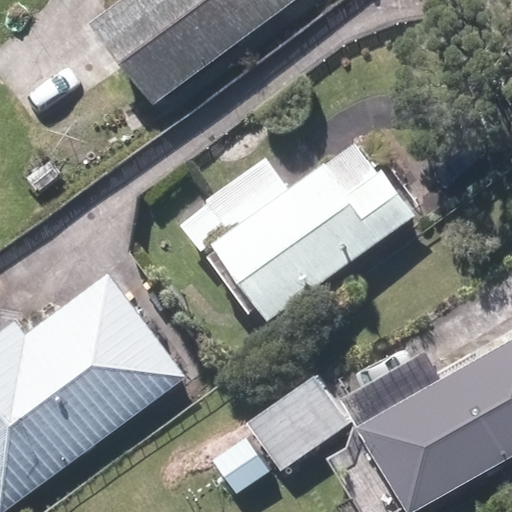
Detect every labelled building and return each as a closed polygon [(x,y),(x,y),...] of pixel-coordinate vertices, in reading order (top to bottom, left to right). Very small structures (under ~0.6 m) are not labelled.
[(118,0),(103,11),(166,95),(294,0),(118,0)] [(121,99),(51,142),(68,169),(137,124),(121,99)] [(221,235),(277,314),(422,210),(389,165),(357,188),(334,155),(221,235)] [(0,329),(0,504),(3,509),(192,371),(115,267),(34,328),(23,313),(0,329)] [(511,339),(366,421),(416,509),(511,454),(511,339)] [(251,419),(284,467),(355,419),(322,370),(251,419)]
